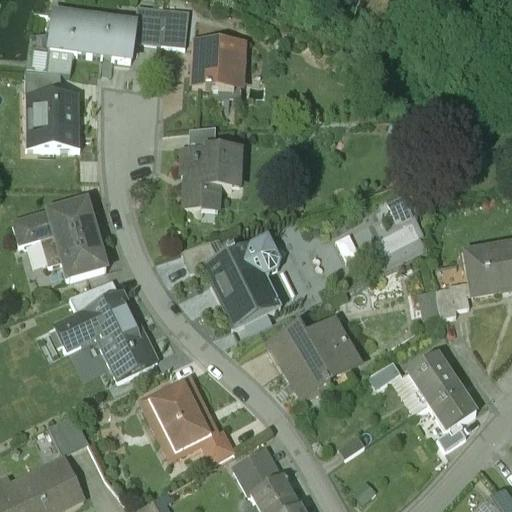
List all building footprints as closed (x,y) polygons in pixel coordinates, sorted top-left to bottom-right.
[(162,16),(139,15),(136,30),(133,49),(161,51),(162,16)] [(161,51),(183,53),(186,18),(162,16),(161,51)] [(136,30),(63,20),(59,43),(56,43),(56,45),(59,46),(57,60),(130,71),(133,49),(136,30)] [(245,44),(190,42),(190,93),(244,93),(245,44)] [(60,84),(23,81),(24,103),(60,102),(60,84)] [(78,104),(78,102),(60,102),(24,103),(24,105),(31,105),(32,158),(79,157),(79,140),(76,140),(76,104),(78,104)] [(215,135),(189,137),(189,146),(214,148),(215,135)] [(212,157),(183,155),(182,178),(186,178),(183,212),(199,213),(200,209),(215,210),(214,214),(217,214),(218,190),(231,191),(232,176),(239,177),(241,155),(212,153),(212,157)] [(85,209),(45,221),(46,222),(11,233),(18,256),(40,249),(48,275),(68,269),(73,287),(106,277),(95,241),(92,242),(89,234),(92,233),(85,209)] [(370,226),(336,239),(344,260),(378,248),(370,226)] [(265,240),(202,271),(203,273),(205,271),(235,331),(233,333),(234,334),(282,311),(281,309),(275,312),(258,277),(275,268),(263,243),(265,242),(265,240)] [(500,260),(465,267),(469,290),(472,303),(472,304),(474,304),(474,302),(499,298),(499,299),(511,296),(511,249),(498,252),(500,260)] [(112,287),(69,304),(77,320),(118,299),(112,287)] [(469,290),(448,294),(449,298),(434,301),(439,328),(453,325),(452,319),(468,316),(466,304),(472,303),(469,290)] [(136,335),(118,299),(77,320),(53,332),(67,359),(96,345),(117,387),(158,367),(141,332),(136,335)] [(434,301),(418,304),(423,331),(439,328),(434,301)] [(307,350),(296,332),(269,347),(288,382),(293,379),(307,403),(328,391),(325,385),(355,367),(336,334),(307,350)] [(435,362),(407,380),(426,409),(454,391),(435,362)] [(400,379),(393,367),(367,383),(374,395),(400,379)] [(185,389),(148,407),(175,461),(200,448),(212,443),(212,442),(185,389)] [(454,391),(426,409),(446,439),(457,432),(474,421),(454,391)] [(73,423),(48,435),(62,463),(87,450),(73,423)] [(446,439),(436,445),(444,458),(464,443),(457,432),(446,439)] [(212,443),(200,448),(211,469),(233,458),(222,437),(212,442),(212,443)] [(355,442),(336,455),(343,465),(362,452),(355,442)] [(264,457),(232,475),(248,502),(250,501),(279,484),(264,457)] [(36,493),(12,505),(4,490),(0,491),(0,511),(72,511),(84,507),(67,472),(34,488),(36,493)] [(295,511),(279,484),(250,501),(255,511),(295,511)] [(374,496),(363,486),(351,500),(362,510),(374,496)] [(508,511),(501,502),(486,511),(508,511)]
